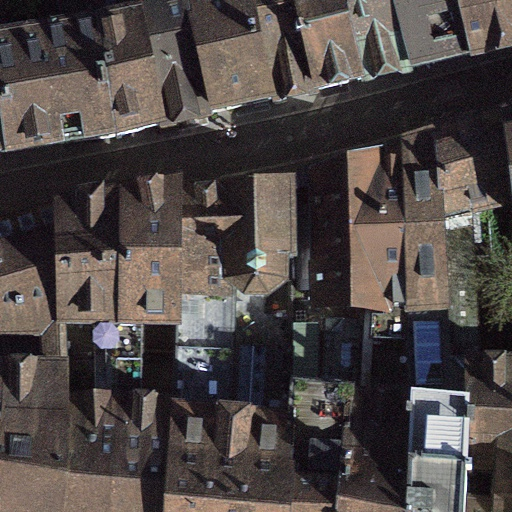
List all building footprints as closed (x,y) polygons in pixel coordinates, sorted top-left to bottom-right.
[(511,0),(0,0),(0,155),(0,156),(30,151),(56,147),(85,144),(114,140),(138,134),(154,129),(187,121),(209,116),(242,109),(268,103),(292,97),(313,93),(339,87),(359,82),(389,76),(408,72),(437,65),(469,57),(498,50),(511,47),(511,0)] [(511,120),(501,123),(511,257),(511,120)] [(466,376),(511,379),(511,257),(501,123),(432,140),(444,344),(444,354),(461,375),(466,376)] [(400,154),(405,346),(444,344),(432,140),(400,150),(400,154)] [(291,305),(291,319),(291,335),(312,335),(311,402),(347,404),(352,342),(370,344),(405,346),(400,154),(309,180),(309,190),(309,196),(310,304),(291,305)] [(224,287),(241,299),(259,299),(266,299),(286,282),(286,265),(291,264),(289,196),(289,191),(289,186),(289,184),(217,192),(217,268),(224,269),(224,287)] [(172,423),(174,423),(224,428),(226,399),(230,336),(259,320),(259,299),(241,299),(224,287),(224,269),(217,268),(217,192),(177,197),(174,390),(172,398),(172,423)] [(118,419),(172,423),(172,398),(174,390),(177,197),(118,208),(121,329),(120,329),(119,387),(117,411),(119,411),(118,419)] [(55,218),(63,326),(63,386),(66,386),(116,387),(119,387),(120,329),(121,329),(118,208),(109,209),(55,218)] [(0,387),(63,386),(63,326),(55,218),(47,220),(0,233),(0,387)] [(293,402),(289,402),(282,511),(340,511),(347,404),(311,402),(312,335),(291,335),(293,402)] [(370,344),(352,342),(347,404),(340,511),(402,511),(407,508),(412,479),(412,445),(412,406),(410,406),(405,346),(370,344)] [(444,344),(405,346),(410,406),(412,406),(412,445),(412,479),(407,508),(402,511),(459,511),(460,508),(466,376),(461,375),(444,354),(444,344)] [(511,379),(466,376),(460,508),(459,511),(511,511),(511,478),(510,478),(511,447),(511,379)] [(66,386),(63,386),(0,387),(0,511),(169,511),(174,423),(172,423),(118,419),(119,411),(117,411),(119,387),(116,387),(66,386)] [(282,511),(289,402),(226,399),(224,428),(174,423),(169,511),(282,511)]
